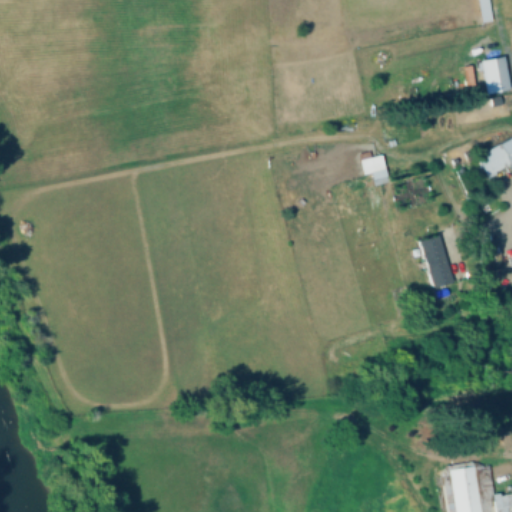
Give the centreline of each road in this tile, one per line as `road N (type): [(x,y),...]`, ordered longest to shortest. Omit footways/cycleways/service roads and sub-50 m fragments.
road 1 (track): [(461,230),(429,148),(391,163),(366,135),(291,139),(6,197),(2,221),(69,398),(84,405),(172,401)]
road 2 (track): [(473,457),(434,456),(336,412),(264,416),(207,441),(178,495)]
